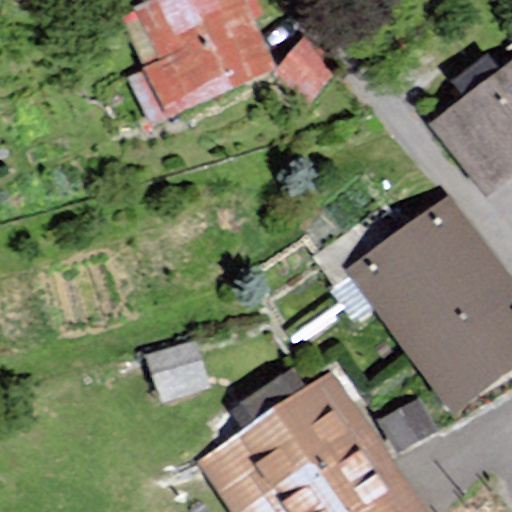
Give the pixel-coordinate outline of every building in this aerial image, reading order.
[(166,0),(130,16),(155,71),(135,80),(153,120),(271,67),(240,0),(166,0)] [(337,62),(304,39),(279,74),(312,97),(337,62)] [(511,65),(467,101),(438,123),(488,188),(511,169),(511,65)] [(450,203),(358,270),(459,407),(511,367),(511,287),(500,271),(450,203)] [(337,375),(204,462),(236,511),(427,511),(403,475),(337,375)]
